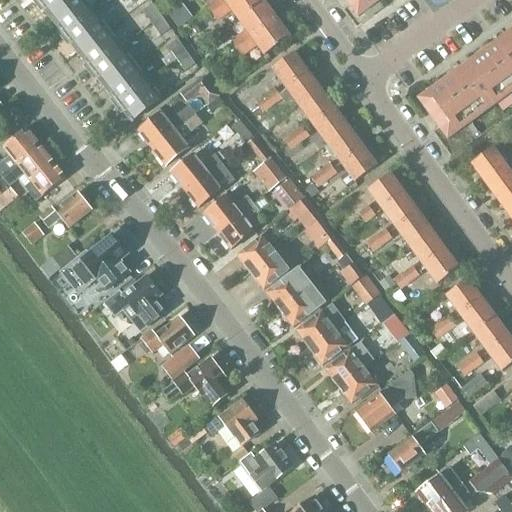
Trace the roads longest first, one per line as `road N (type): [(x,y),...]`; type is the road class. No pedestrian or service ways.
road 1 (unclassified): [(366,511),(0,44)]
road 2 (unclassified): [(511,285),(365,82)]
road 3 (unclassified): [(365,82),(476,0)]
